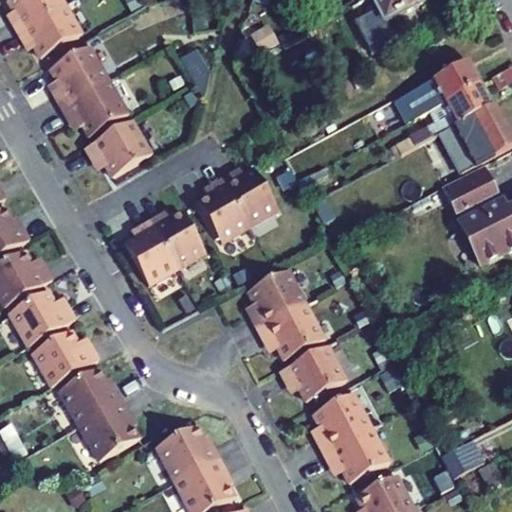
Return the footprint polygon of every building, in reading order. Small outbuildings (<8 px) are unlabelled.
[(18,36),(65,9),(60,0),(14,0),(8,4),(14,15),(17,20),(11,23),(18,36)] [(370,0),(351,10),(366,37),(385,26),(431,2),(430,0),(370,0)] [(82,37),(65,9),(18,36),(26,49),(32,45),(35,50),(41,61),(82,37)] [(8,18),(11,23),(17,20),(14,15),(8,18)] [(366,37),(378,60),(397,49),(385,26),(366,37)] [(265,53),(281,44),(272,27),(255,36),(265,53)] [(26,49),(29,54),(35,50),(32,45),(26,49)] [(62,111),(109,84),(89,50),(50,73),(57,84),(62,93),(54,97),(62,111)] [(429,115),(482,87),(470,64),(395,105),(407,127),(429,115)] [(511,70),(493,81),(499,92),(511,85),(511,70)] [(49,89),(54,97),(62,93),(57,84),(49,89)] [(109,84),(62,111),(70,125),(78,121),(83,129),(89,140),(128,118),(109,84)] [(493,109),(482,87),(429,115),(435,127),(395,148),(401,158),(440,137),(493,109)] [(511,150),(511,144),(493,109),(440,137),(461,177),(475,170),(476,171),(511,150)] [(70,125),(75,134),(83,129),(78,121),(70,125)] [(113,181),(152,158),(132,124),(85,151),(93,165),(101,161),(106,169),(113,181)] [(98,174),(106,169),(101,161),(93,165),(98,174)] [(442,191),(446,198),(489,177),(485,170),(442,191)] [(222,184),(250,230),(278,214),(254,173),(244,179),(239,182),(235,176),(222,184)] [(240,173),(235,176),(239,182),(244,179),(240,173)] [(446,198),(481,269),(511,253),(511,209),(506,213),(489,177),(446,198)] [(221,247),(250,230),(222,184),(210,191),(213,197),(208,200),(198,206),(221,247)] [(210,191),(205,194),(208,200),(213,197),(210,191)] [(0,213),(0,260),(29,244),(21,230),(18,232),(6,210),(0,213)] [(150,226),(177,273),(205,256),(182,215),(171,222),(166,224),(163,218),(150,226)] [(167,215),(163,218),(166,224),(171,222),(167,215)] [(148,289),(177,273),(150,226),(137,233),(140,239),(136,242),(125,248),(148,289)] [(137,233),(132,236),(136,242),(140,239),(137,233)] [(25,255),(0,269),(0,301),(5,311),(52,284),(44,270),(36,275),(31,266),(25,255)] [(31,266),(36,275),(44,270),(39,261),(31,266)] [(259,334),(306,308),(288,274),(248,295),(254,307),(259,316),(251,320),(259,334)] [(48,294),(9,317),(29,351),(75,324),(68,310),(60,314),(55,306),(48,294)] [(55,306),(60,314),(68,310),(63,301),(55,306)] [(247,311),(251,320),(259,316),(254,307),(247,311)] [(306,308),(259,334),(266,348),(274,344),(279,353),(285,364),(325,343),(306,308)] [(71,334),(32,357),(52,391),(99,364),(91,350),(83,354),(78,346),(71,334)] [(78,346),(83,354),(91,350),(86,341),(78,346)] [(266,348),(271,357),(279,353),(274,344),(266,348)] [(328,349),(280,375),(288,389),(296,385),(301,394),(307,405),(346,384),(328,349)] [(112,393),(99,372),(59,395),(79,430),(123,405),(115,391),(112,393)] [(288,389),(293,398),(301,394),(296,385),(288,389)] [(324,457),(372,431),(353,397),(313,418),(320,430),(324,439),(316,443),(324,457)] [(79,430),(100,465),(140,442),(128,420),(131,419),(123,405),(79,430)] [(209,451),(198,429),(156,451),(175,487),(220,463),(212,449),(209,451)] [(312,434),(316,443),(324,439),(320,430),(312,434)] [(372,431),(324,457),(331,471),(339,467),(344,476),(350,487),(390,466),(372,431)] [(442,459),(454,482),(485,466),(473,443),(442,459)] [(175,487),(188,511),(214,511),(235,501),(224,479),(227,477),(220,463),(175,487)] [(331,471),(336,480),(344,476),(339,467),(331,471)] [(414,511),(397,479),(357,500),(363,511),(414,511)]
